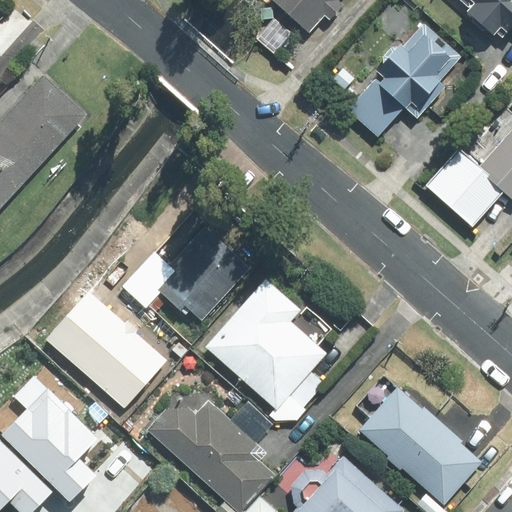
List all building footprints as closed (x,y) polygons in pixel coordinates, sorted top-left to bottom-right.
[(280,0),(279,2),(311,30),(336,0),(280,0)] [(511,0),(471,0),(476,4),(467,15),(500,43),(511,29),(511,0)] [(426,19),(349,103),(381,133),(404,109),(415,119),(469,59),(426,19)] [(0,214),(94,113),(48,71),(0,122),(0,214)] [(432,183),(477,224),(509,190),(511,192),(511,123),(480,158),(466,146),(432,183)] [(172,292),(208,322),(256,265),(207,224),(173,264),(154,249),(125,283),(157,310),(172,292)] [(268,273),(206,345),(283,412),(332,357),(291,321),(305,305),(268,273)] [(51,339),(131,405),(169,359),(89,293),(51,339)] [(403,381),(361,430),(447,504),(489,455),(403,381)] [(186,402),(152,426),(243,511),(284,469),(208,398),(196,411),(186,402)] [(73,511),(106,488),(112,495),(139,476),(100,422),(49,458),(59,473),(5,511),(73,511)] [(402,511),(352,463),(304,511),(402,511)] [(281,511),(264,495),(248,511),(281,511)]
